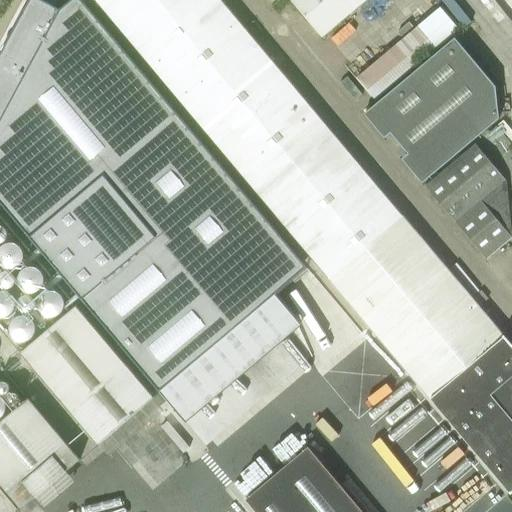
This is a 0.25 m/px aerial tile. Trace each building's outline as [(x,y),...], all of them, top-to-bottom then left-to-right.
[(37,0),(0,69),(0,199),(159,390),(274,294),(246,259),(277,233),(82,0),(72,0),(60,10),(40,0),(37,0)] [(93,0),(172,91),(277,216),(329,278),(511,495),(511,494),(511,493),(510,491),(511,489),(511,346),(402,216),(248,33),(220,0),(93,0)] [(290,0),(321,37),(365,0),(290,0)] [(511,0),(495,0),(511,21),(511,0)] [(417,27),(356,78),(374,100),(436,48),(436,49),(459,30),(440,8),(417,27)] [(384,138),(390,132),(407,153),(401,158),(422,183),(498,118),(495,86),(454,38),(364,113),(384,138)] [(473,143),(430,180),(423,186),(485,259),(509,238),(504,180),(473,143)] [(21,353),(73,414),(128,368),(75,306),(21,353)] [(128,368),(73,414),(99,444),(153,398),(128,368)] [(0,420),(0,477),(25,506),(79,460),(26,398),(0,420)] [(255,511),(363,511),(309,447),(246,500),(255,511)] [(457,473),(447,481),(456,493),(466,485),(469,482),(459,471),(457,473)]
